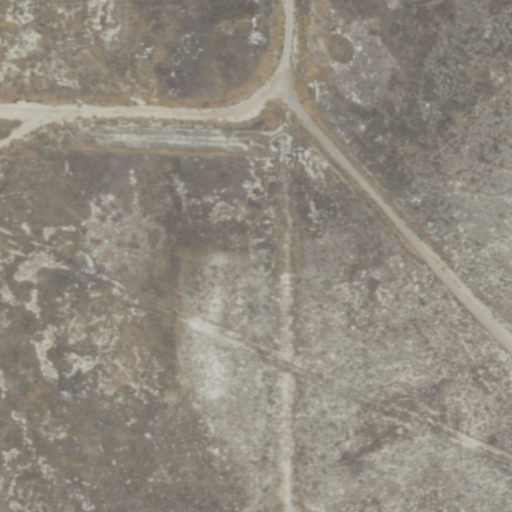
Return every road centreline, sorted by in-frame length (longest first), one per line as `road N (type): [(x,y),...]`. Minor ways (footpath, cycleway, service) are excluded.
road 1 (track): [(288,0),(290,104),(511,349)]
road 2 (track): [(290,104),(279,511)]
road 3 (track): [(58,113),(216,119),(244,112),(289,68)]
road 4 (track): [(0,142),(58,113),(0,111)]
